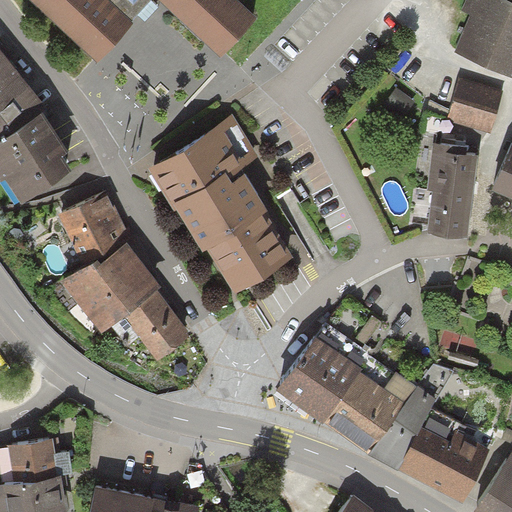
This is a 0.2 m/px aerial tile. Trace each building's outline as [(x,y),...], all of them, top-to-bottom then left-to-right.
[(254,15),(237,0),(34,0),(91,53),(117,25),(97,7),(103,0),(170,0),(222,49),(254,15)] [(511,0),(464,0),(463,4),(472,8),(454,47),(466,52),(511,72),(511,0)] [(0,131),(46,103),(0,46),(0,131)] [(503,88),(460,76),(448,116),(492,128),(503,88)] [(394,95),(386,107),(403,118),(411,107),(394,95)] [(73,162),(46,103),(0,131),(0,162),(18,192),(73,162)] [(220,122),(156,162),(233,286),(292,250),(244,173),(250,170),(220,122)] [(511,134),(492,180),(511,189),(511,134)] [(459,147),(460,142),(432,138),(427,188),(430,189),(426,228),(467,232),(476,149),(459,147)] [(102,195),(62,215),(85,275),(121,247),(102,195)] [(155,295),(121,247),(85,275),(65,287),(99,335),(122,318),(151,298),(155,295)] [(389,329),(347,297),(322,329),(382,375),(388,367),(370,353),(389,329)] [(184,344),(151,298),(122,318),(155,364),(184,344)] [(317,334),(282,382),(327,414),(361,366),(317,334)] [(386,383),(361,366),(327,414),(370,444),(415,382),(397,369),(386,383)] [(435,395),(415,382),(370,444),(400,461),(421,422),(435,395)] [(453,439),(421,422),(400,461),(463,494),(488,447),(457,431),(453,439)] [(53,435),(8,442),(11,469),(56,464),(53,435)] [(511,511),(511,456),(507,454),(484,500),(507,511),(511,511)] [(63,469),(0,478),(5,511),(65,511),(66,511),(63,469)] [(197,511),(201,501),(97,478),(89,511),(197,511)] [(373,511),(353,496),(341,511),(373,511)]
